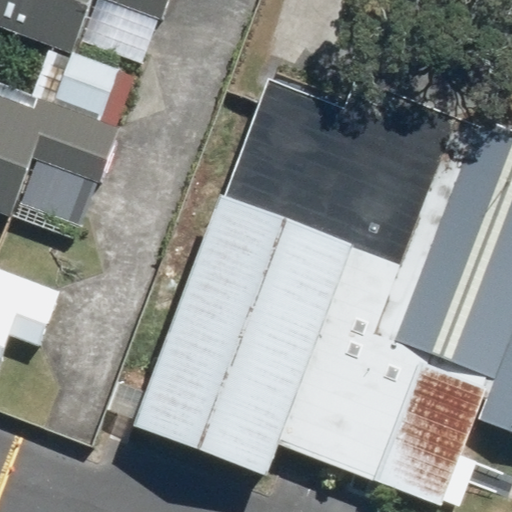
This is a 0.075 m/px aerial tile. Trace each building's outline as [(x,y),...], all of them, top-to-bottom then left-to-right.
[(0,0),(0,21),(82,52),(101,0),(114,0),(170,21),(177,0),(0,0)] [(0,79),(0,209),(19,217),(43,158),(109,181),(129,127),(126,125),(144,75),(80,53),(78,57),(57,50),(40,95),(0,79)] [(500,511),(511,483),(511,161),(466,143),(321,510),(326,511),(500,511)] [(357,275),(226,224),(141,438),(272,490),(357,275)] [(0,381),(18,335),(47,346),(68,292),(0,266),(0,381)]
